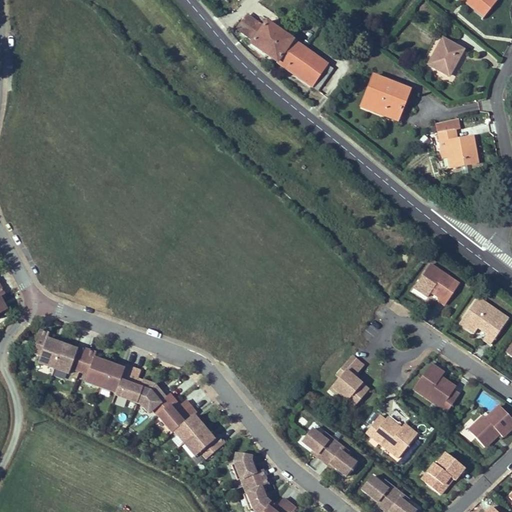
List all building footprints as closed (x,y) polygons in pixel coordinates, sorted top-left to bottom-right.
[(348,0),(359,16),(367,11),(360,0),(348,0)] [(468,0),(466,3),(481,16),(488,8),(490,10),(497,1),(495,0),(468,0)] [(488,8),(481,16),(484,18),(490,10),(488,8)] [(327,65),(266,22),(263,27),(246,15),(237,28),(254,40),(251,44),(311,86),(327,65)] [(428,65),(449,76),(463,50),(442,39),(428,65)] [(333,69),(327,65),(311,86),(318,91),(333,69)] [(361,107),(374,112),(376,107),(399,116),(409,90),(373,76),(361,107)] [(374,112),(397,121),(399,116),(376,107),(374,112)] [(364,119),(360,128),(366,131),(370,123),(364,119)] [(450,169),(478,164),(473,136),(457,139),(455,130),(438,133),(443,158),(448,157),(450,169)] [(428,297),(431,293),(433,290),(442,296),(440,299),(438,301),(445,306),(459,285),(429,266),(414,288),(428,297)] [(442,296),(433,290),(431,293),(440,299),(442,296)] [(491,345),(508,320),(477,299),(460,324),(474,334),(479,327),(488,334),(484,340),(491,345)] [(54,368),(62,347),(57,345),(56,348),(54,347),(55,342),(47,339),(49,334),(40,331),(32,352),(41,355),(39,360),(48,363),(47,365),(54,368)] [(76,352),(62,347),(54,368),(68,373),(70,368),(79,371),(87,350),(78,347),(76,352)] [(96,353),(87,350),(79,371),(88,374),(86,379),(95,382),(94,385),(101,388),(109,366),(104,365),(103,367),(101,366),(102,362),(94,359),(96,353)] [(353,409),(368,391),(361,385),(359,386),(356,384),(358,382),(353,378),(363,367),(351,357),(341,368),(345,371),(332,387),(340,393),(338,396),(353,409)] [(444,374),(430,365),(414,389),(434,403),(437,400),(443,404),(441,408),(447,412),(459,396),(453,392),(456,388),(444,381),(442,384),(438,382),(441,378),(444,374)] [(109,366),(101,388),(116,393),(120,381),(127,384),(133,369),(125,366),(123,371),(109,366)] [(141,385),(136,384),(138,379),(140,372),(133,369),(127,384),(120,381),(116,393),(115,395),(137,403),(142,389),(140,388),(141,385)] [(171,404),(174,401),(169,394),(164,399),(156,389),(157,389),(154,385),(143,381),(141,385),(140,388),(142,389),(137,403),(142,405),(148,413),(152,409),(157,415),(171,404)] [(437,400),(434,403),(441,408),(443,404),(437,400)] [(157,415),(172,433),(174,431),(183,424),(178,418),(191,407),(185,401),(179,406),(175,409),(171,404),(157,415)] [(175,409),(179,406),(174,401),(171,404),(175,409)] [(511,428),(511,420),(499,406),(485,419),(483,416),(475,424),(478,428),(472,433),(485,447),(493,439),(491,437),(496,431),(499,434),(502,438),(511,428)] [(196,414),(191,407),(178,418),(183,424),(174,431),(184,443),(201,429),(191,417),(196,414)] [(395,430),(398,427),(387,418),(384,421),(379,417),(366,433),(373,438),(369,442),(375,447),(379,443),(399,458),(417,435),(404,425),(401,429),(398,433),(395,430)] [(478,428),(475,424),(469,430),(472,433),(478,428)] [(201,429),(184,443),(189,450),(191,448),(197,455),(201,452),(207,459),(224,444),(218,437),(214,440),(208,434),(204,437),(202,434),(204,432),(201,429)] [(320,453),(325,457),(336,444),(323,434),(321,437),(311,430),(301,442),(312,450),(318,455),(320,453)] [(336,444),(325,457),(331,462),(329,464),(335,468),(346,477),(355,465),(346,457),(348,454),(336,444)] [(191,448),(189,450),(195,457),(197,455),(191,448)] [(318,455),(312,450),(311,452),(322,461),(325,457),(320,453),(318,455)] [(255,473),(253,468),(251,464),(249,464),(250,456),(236,454),(235,464),(241,479),(244,486),(265,478),(262,470),(255,473)] [(452,480),(454,481),(464,468),(445,454),(436,466),(434,465),(427,474),(431,476),(425,483),(440,495),(448,486),(445,483),(449,477),(452,480)] [(334,470),(335,468),(329,464),(331,462),(325,457),(322,461),(334,470)] [(237,481),(241,479),(235,464),(231,465),(237,481)] [(431,476),(427,474),(422,480),(425,483),(431,476)] [(380,500),(385,505),(396,491),(383,481),(381,485),(371,477),(361,489),(372,498),(378,502),(380,500)] [(267,501),(263,499),(264,497),(262,492),(261,488),(268,485),(265,478),(244,486),(247,493),(253,508),(257,511),(263,511),(269,505),(270,504),(267,501)] [(396,491),(385,505),(391,509),(389,511),(390,511),(415,511),(406,504),(409,501),(396,491)] [(253,508),(247,493),(242,495),(249,510),(253,508)] [(385,505),(380,500),(378,502),(372,498),(371,500),(382,509),(385,505)] [(282,511),(289,504),(282,499),(276,507),(274,510),(269,505),(263,511),(282,511)]
